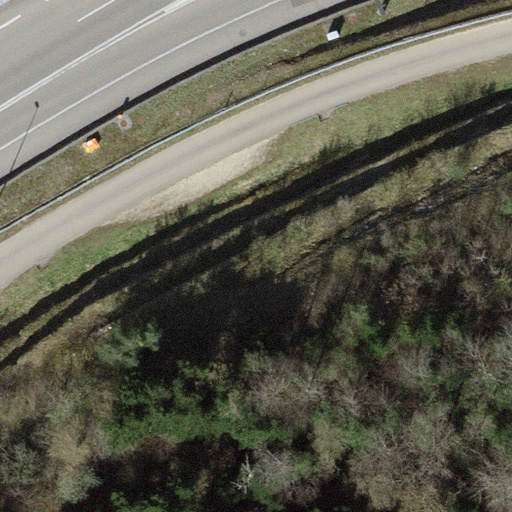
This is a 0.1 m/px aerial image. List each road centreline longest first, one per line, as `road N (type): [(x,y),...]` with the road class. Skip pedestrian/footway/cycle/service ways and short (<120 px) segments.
road 1 (track): [(511,45),(447,58),(293,111),(175,168),(0,286)]
road 2 (motorway): [(0,119),(29,115),(178,28),(245,0)]
road 3 (motorway): [(0,70),(114,0)]
